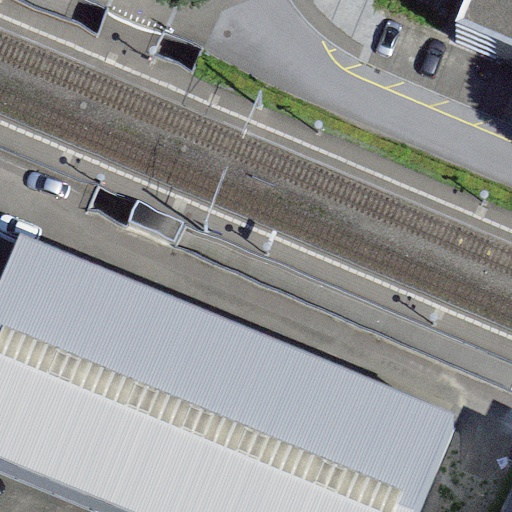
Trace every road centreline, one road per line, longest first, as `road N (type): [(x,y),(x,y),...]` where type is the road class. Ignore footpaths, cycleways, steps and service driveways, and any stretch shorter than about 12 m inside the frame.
road 1 (residential): [(0,187),(511,425)]
road 2 (residential): [(253,0),(273,27),(367,96),(511,156)]
